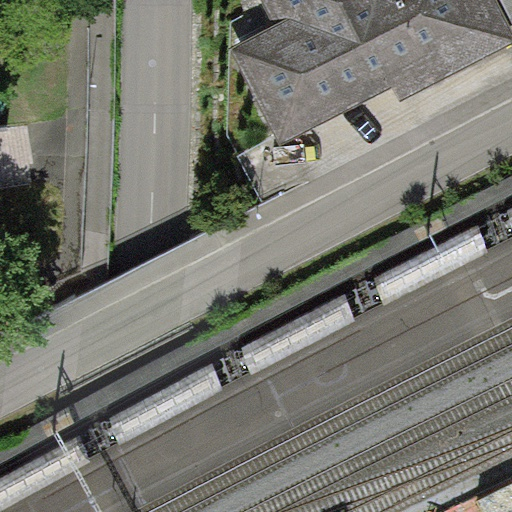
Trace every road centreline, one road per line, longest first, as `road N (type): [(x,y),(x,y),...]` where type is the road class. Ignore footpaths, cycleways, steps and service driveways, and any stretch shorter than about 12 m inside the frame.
road 1 (unclassified): [(0,394),(511,126)]
road 2 (residential): [(115,511),(144,254)]
road 3 (residential): [(146,0),(144,254)]
